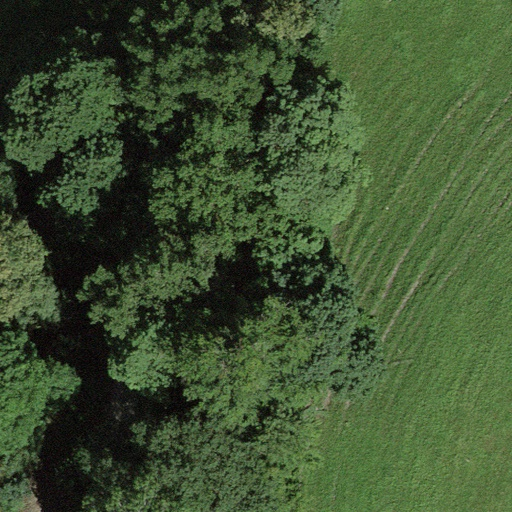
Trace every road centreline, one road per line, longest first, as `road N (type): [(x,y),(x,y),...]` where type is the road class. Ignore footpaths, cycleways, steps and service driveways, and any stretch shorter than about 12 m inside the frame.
road 1 (track): [(116,511),(120,308),(197,0)]
road 2 (residential): [(192,23),(124,94),(0,321)]
